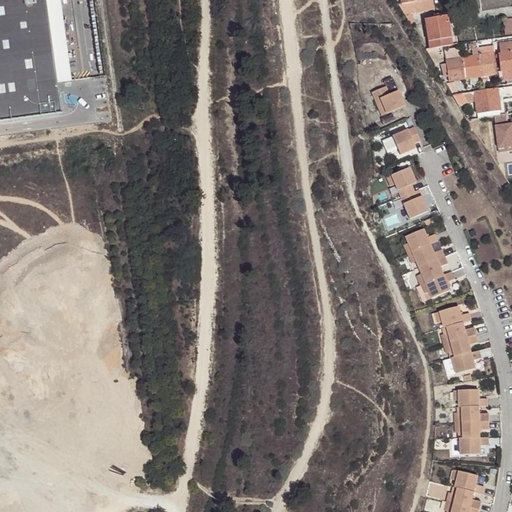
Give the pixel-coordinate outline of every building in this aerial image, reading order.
[(46,0),(0,0),(0,121),(62,114),(58,84),(46,0)] [(61,0),(46,0),(58,84),(72,82),(61,0)] [(433,5),(432,0),(427,0),(420,1),(416,2),(414,2),(415,13),(434,10),(433,5)] [(410,14),(415,13),(414,2),(402,4),(397,5),(410,25),(415,22),(410,14)] [(445,46),(452,45),(447,16),(437,18),(425,20),(429,49),(445,46)] [(511,34),(511,19),(503,21),(505,35),(511,34)] [(503,80),(511,79),(511,43),(499,45),(500,55),(499,55),(499,58),(500,71),(502,71),(503,80)] [(492,48),(476,50),(480,77),(496,74),(492,48)] [(460,52),(461,59),(464,79),(465,79),(480,77),(476,50),(469,51),(460,52)] [(427,52),(433,63),(439,61),(435,51),(427,52)] [(464,79),(461,59),(460,59),(459,53),(447,54),(445,55),(446,61),(445,61),(446,64),(441,65),(444,78),(447,77),(448,81),(455,80),(464,79)] [(503,100),(511,98),(511,86),(501,88),(502,96),(503,100)] [(371,93),(374,102),(379,100),(385,115),(400,109),(397,102),(401,100),(397,92),(389,95),(385,87),(371,93)] [(475,103),(477,114),(485,113),(493,112),(499,111),(497,97),(496,89),(474,92),(475,103)] [(459,108),(466,104),(475,103),(474,92),(467,93),(452,95),(459,108)] [(379,100),(374,102),(380,117),(385,115),(379,100)] [(506,116),(494,117),(499,150),(511,148),(511,123),(507,124),(506,116)] [(413,128),(391,138),(395,147),(399,157),(408,152),(406,149),(413,145),(419,142),(413,128)] [(391,138),(386,141),(391,150),(395,147),(391,138)] [(408,168),(390,176),(394,185),(399,197),(413,191),(410,185),(407,178),(411,176),(408,168)] [(385,178),(389,187),(394,185),(390,176),(385,178)] [(413,191),(399,197),(405,210),(409,219),(427,211),(423,203),(419,205),(416,198),(413,191)] [(405,210),(400,212),(404,221),(409,219),(405,210)] [(430,246),(438,243),(435,236),(427,239),(424,231),(406,238),(408,245),(412,253),(430,246)] [(408,245),(404,246),(407,256),(412,253),(408,245)] [(415,262),(418,269),(436,261),(444,258),(441,251),(433,254),(430,246),(412,253),(415,262)] [(412,253),(407,256),(411,264),(415,262),(412,253)] [(421,275),(424,284),(443,276),(439,268),(447,265),(444,258),(436,261),(418,269),(421,275)] [(443,276),(424,284),(430,300),(449,292),(445,284),(453,281),(451,273),(443,276)] [(421,275),(416,277),(420,286),(424,284),(421,275)] [(424,284),(420,286),(426,302),(430,300),(424,284)] [(457,308),(438,314),(441,323),(443,329),(462,324),(470,321),(468,314),(460,316),(457,308)] [(443,329),(441,330),(443,336),(445,336),(448,344),(476,336),(473,329),(464,331),(462,324),(443,329)] [(476,336),(448,344),(450,352),(448,353),(448,354),(449,360),(451,359),(471,354),(469,347),(478,344),(476,336)] [(471,354),(451,359),(453,366),(456,375),(475,370),(472,361),(481,359),(479,352),(471,354)] [(458,401),(459,408),(478,407),(487,407),(487,400),(478,400),(478,391),(458,391),(458,401)] [(457,408),(457,414),(457,415),(459,415),(460,424),(489,423),(488,415),(478,415),(478,407),(459,408),(457,408)] [(489,423),(460,424),(460,432),(457,432),(457,433),(457,439),(459,439),(479,439),(479,431),(489,430),(489,423)] [(479,439),(459,439),(459,446),(460,456),(479,456),(479,447),(488,447),(488,439),(479,439)] [(456,482),(454,488),(474,493),(482,495),(484,487),(475,485),(477,477),(458,472),(456,482)] [(451,494),(453,495),(451,503),(479,511),(481,503),(472,501),(474,493),(454,488),(452,488),(451,494)] [(478,511),(479,511),(451,503),(449,511),(447,511),(446,511),(478,511)]
